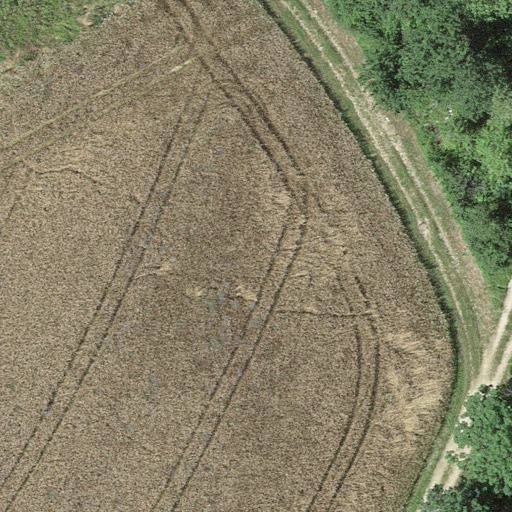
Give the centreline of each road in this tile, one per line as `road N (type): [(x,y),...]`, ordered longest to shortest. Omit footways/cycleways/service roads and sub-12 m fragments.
road 1 (track): [(287,0),(313,30),(459,282),(492,367)]
road 2 (track): [(511,329),(419,511)]
